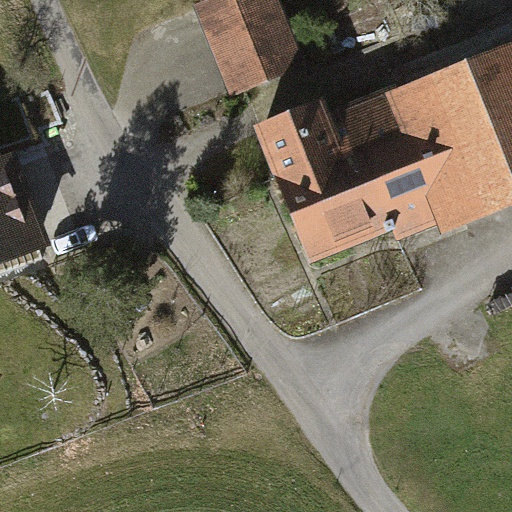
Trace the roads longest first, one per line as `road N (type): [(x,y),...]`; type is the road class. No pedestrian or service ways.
road 1 (residential): [(44,0),(151,200),(304,385),(394,511)]
road 2 (track): [(304,385),(511,257)]
